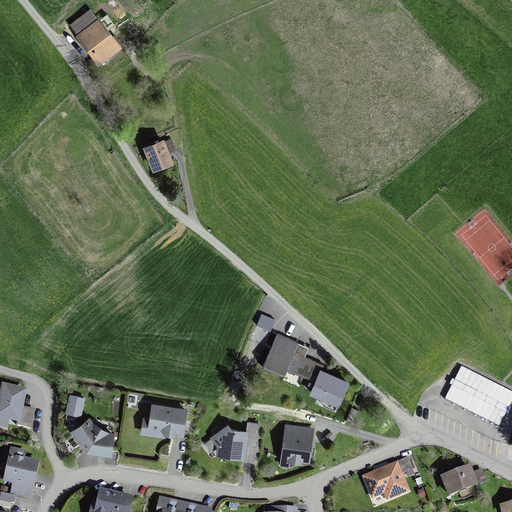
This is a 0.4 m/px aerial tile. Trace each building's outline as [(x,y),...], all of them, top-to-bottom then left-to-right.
[(96,63),(119,46),(92,11),(72,26),(96,58),(93,60),(96,63)] [(171,161),(167,153),(176,149),(171,138),(163,142),(162,140),(146,147),(154,168),(171,161)] [(422,220),(429,228),(439,219),(432,211),(422,220)] [(321,371),(324,365),(298,354),(302,344),(277,334),(263,367),(284,376),(287,369),(303,377),(316,382),(321,371)] [(511,401),(511,392),(461,367),(445,399),(499,427),(511,401)] [(316,382),(311,392),(338,403),(347,382),(321,371),(316,382)] [(0,416),(18,420),(17,425),(31,428),(35,410),(21,407),(25,391),(4,387),(2,396),(0,396),(0,397),(0,416)] [(70,395),(67,408),(76,410),(77,406),(80,407),(82,397),(70,395)] [(153,405),(150,427),(163,429),(165,432),(173,433),(176,431),(182,432),(185,410),(153,405)] [(359,410),(352,407),(346,421),(353,424),(359,410)] [(87,449),(110,452),(112,434),(98,432),(89,420),(74,431),(87,449)] [(219,445),(218,453),(228,455),(230,457),(233,455),(243,457),(245,440),(255,441),(258,423),(247,422),(246,432),(231,430),(228,426),(205,443),(211,451),(219,445)] [(286,426),(282,456),(290,457),(290,460),(300,462),(300,459),(309,460),(311,438),(294,436),(295,427),(286,426)] [(11,457),(5,481),(14,483),(12,492),(30,496),(37,463),(11,457)] [(403,460),(408,471),(413,469),(408,458),(403,460)] [(364,477),(373,497),(389,490),(392,497),(408,490),(397,463),(364,477)] [(476,485),(471,473),(469,468),(459,471),(458,470),(452,472),(453,474),(443,478),(450,495),(459,492),(458,490),(466,487),(467,489),(476,485)] [(471,473),(476,485),(486,482),(481,470),(471,473)] [(1,492),(0,498),(0,499),(14,503),(16,496),(1,492)] [(101,492),(96,511),(128,511),(131,499),(101,492)] [(165,511),(164,511),(210,511),(211,510),(188,504),(185,511),(181,511),(171,510),(173,501),(160,498),(158,510),(165,511)] [(511,511),(511,503),(501,506),(502,511),(511,511)]
